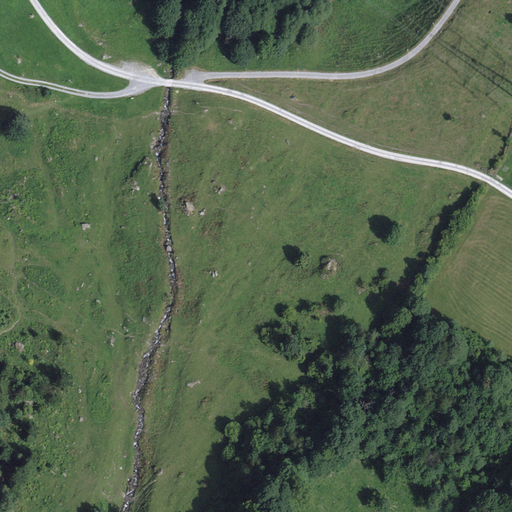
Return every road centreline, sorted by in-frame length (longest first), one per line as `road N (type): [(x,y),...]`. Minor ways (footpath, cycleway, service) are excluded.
road 1 (track): [(511,193),(466,168),(367,147),(252,98),(189,82)]
road 2 (track): [(457,0),(423,45),(381,70),(189,82)]
road 3 (track): [(0,72),(94,95),(149,82)]
road 4 (track): [(149,82),(86,56),(32,0)]
